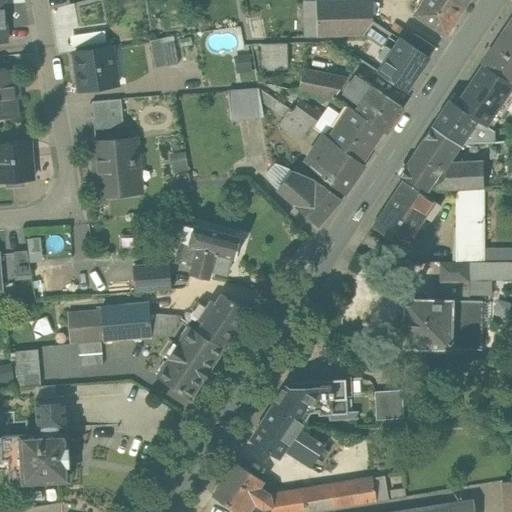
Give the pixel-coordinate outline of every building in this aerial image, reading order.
[(373,0),(326,0),(317,0),(318,37),(363,35),(364,34),(373,20),(373,0)] [(465,5),(457,0),(418,0),(414,6),(418,9),(416,13),(446,33),(465,5)] [(373,20),(364,34),(365,35),(365,34),(383,45),(389,36),(391,32),(373,20)] [(511,29),(508,26),(492,49),(493,50),(493,53),(491,56),(488,57),(487,57),(483,63),(511,81),(511,29)] [(436,46),(417,35),(410,45),(429,57),(436,46)] [(410,45),(399,37),(396,41),(389,36),(384,44),(386,46),(379,56),(384,60),(378,71),(408,90),(430,57),(429,57),(410,45)] [(162,39),(150,41),(155,68),(167,66),(163,43),(162,39)] [(174,41),(163,43),(167,66),(179,64),(174,41)] [(287,43),(262,44),(263,68),(288,68),(287,43)] [(111,46),(75,51),(81,91),(113,86),(110,67),(114,61),(111,46)] [(250,54),(235,56),(238,72),(252,70),(250,54)] [(511,81),(483,63),(455,105),(478,120),(493,130),(511,101),(511,81)] [(18,70),(1,71),(1,70),(0,69),(0,117),(18,116),(16,86),(19,86),(18,70)] [(346,77),(302,69),(298,90),(334,98),(346,77)] [(403,106),(357,74),(343,94),(359,105),(356,111),(382,128),(387,131),(403,106)] [(258,89),(229,91),(231,119),(264,117),(261,100),(258,89)] [(292,112),(258,89),(261,100),(284,116),(278,125),(301,141),(313,127),(292,112)] [(122,99),(92,101),(94,129),(124,126),(122,99)] [(322,115),(301,100),(292,112),(313,127),(322,115)] [(478,120),(455,105),(438,129),(460,143),(462,144),(478,120)] [(356,111),(351,108),(330,139),(335,142),(361,161),(382,128),(356,111)] [(460,143),(438,129),(420,157),(442,171),(447,162),(460,143)] [(136,137),(95,141),(100,196),(141,192),(136,137)] [(319,140),(304,163),(315,171),(331,148),(319,140)] [(0,143),(0,181),(33,179),(30,141),(0,143)] [(361,161),(335,142),(331,148),(315,171),(345,194),(365,164),(361,161)] [(197,167),(194,148),(177,151),(180,169),(197,167)] [(442,171),(420,157),(405,179),(421,190),(429,189),(442,171)] [(489,160),(447,162),(442,171),(429,189),(484,187),(483,171),(490,170),(489,160)] [(325,184),(307,175),(293,170),(278,190),(318,226),(342,198),(325,184)] [(405,179),(404,179),(373,226),(404,247),(435,200),(421,190),(405,179)] [(456,192),(456,261),(468,261),(485,261),(485,248),(484,190),(456,192)] [(242,237),(194,225),(182,225),(179,241),(183,242),(178,261),(193,265),(192,271),(209,276),(210,269),(228,274),(232,257),(236,258),(242,237)] [(485,261),(510,261),(510,248),(485,248),(485,261)] [(27,250),(14,252),(16,276),(31,274),(27,250)] [(511,260),(510,261),(485,261),(468,261),(468,279),(511,278),(511,260)] [(170,263),(134,266),(136,292),(171,289),(170,263)] [(215,302),(211,299),(199,318),(203,321),(198,329),(224,346),(248,310),(222,293),(215,302)] [(482,299),(412,297),(408,293),(400,301),(404,305),(404,316),(402,316),(401,331),(403,331),(403,347),(481,349),(482,299)] [(153,336),(150,303),(102,307),(102,309),(105,341),(153,336)] [(102,309),(68,311),(71,343),(105,341),(102,309)] [(224,347),(190,325),(190,326),(192,328),(183,342),(180,340),(158,375),(191,397),(224,347)] [(70,345),(48,346),(51,381),(73,379),(70,345)] [(36,346),(13,348),(14,372),(38,371),(36,346)] [(346,378),(296,381),(295,380),(291,387),(286,384),(275,402),(303,420),(310,409),(320,409),(320,411),(330,411),(330,414),(348,413),(346,378)] [(403,389),(389,390),(391,418),(404,417),(403,389)] [(389,390),(375,391),(377,419),(391,418),(389,390)] [(68,395),(31,397),(33,431),(70,428),(68,395)] [(303,420),(275,402),(251,438),(279,457),(284,450),(309,466),(323,445),(320,443),(322,441),(319,439),(318,438),(317,436),(316,436),(315,435),(313,436),(312,436),(311,437),(298,429),(303,420)] [(66,433),(21,435),(21,457),(8,457),(9,482),(67,479),(66,433)] [(264,479),(236,461),(214,495),(240,511),(272,511),(270,494),(259,486),(264,479)] [(307,511),(377,501),(373,477),(270,494),(272,511),(307,511)] [(511,511),(511,479),(502,481),(504,511),(511,511)] [(405,487),(392,489),(393,498),(406,496),(405,487)] [(449,511),(448,502),(385,511),(449,511)]
